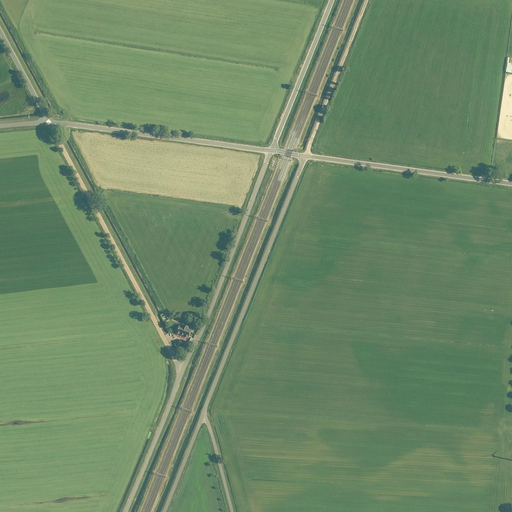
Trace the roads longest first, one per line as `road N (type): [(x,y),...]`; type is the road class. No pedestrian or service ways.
road 1 (unclassified): [(180,372),(48,123)]
road 2 (unclassified): [(202,416),(304,157)]
road 3 (unclassified): [(180,372),(270,152)]
road 4 (tertiary): [(270,152),(48,123)]
road 5 (tertiary): [(511,185),(304,157)]
road 6 (track): [(304,157),(367,0)]
road 7 (unclassified): [(270,152),(331,0)]
road 8 (unclassified): [(125,511),(180,372)]
